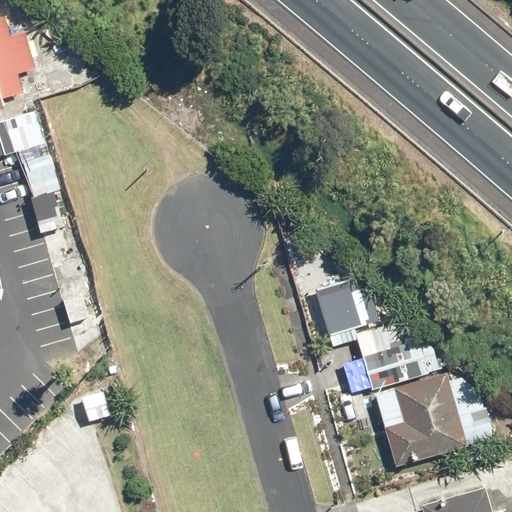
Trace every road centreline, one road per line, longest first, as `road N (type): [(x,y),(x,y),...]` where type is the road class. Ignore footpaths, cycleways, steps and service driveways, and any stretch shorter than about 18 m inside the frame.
road 1 (residential): [(215,228),(293,511)]
road 2 (motorway): [(511,135),(350,0)]
